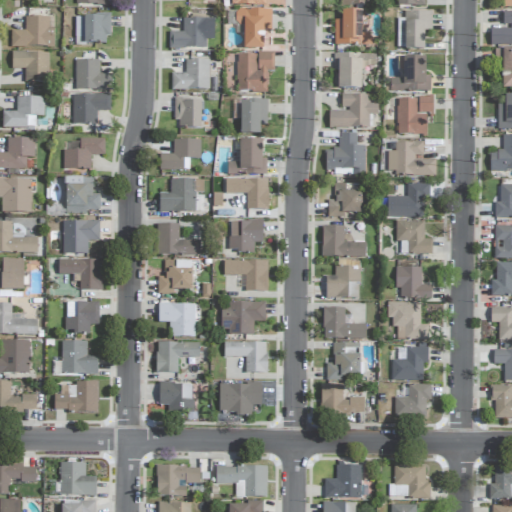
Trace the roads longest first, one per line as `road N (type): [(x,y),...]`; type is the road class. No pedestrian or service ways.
road 1 (residential): [(129,511),(132,180),(146,96),(145,0)]
road 2 (residential): [(296,511),(305,0)]
road 3 (residential): [(511,445),(0,440)]
road 4 (residential): [(462,511),(467,0)]
